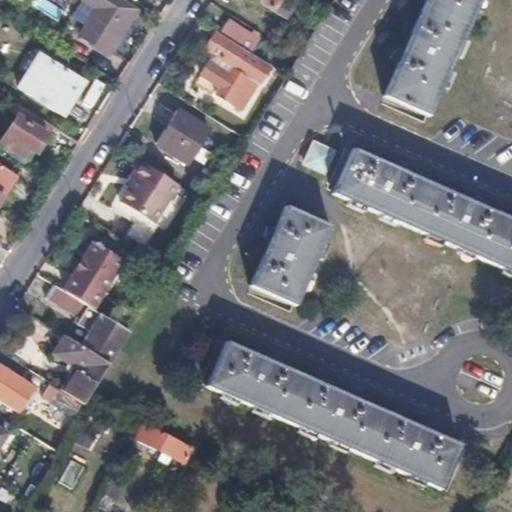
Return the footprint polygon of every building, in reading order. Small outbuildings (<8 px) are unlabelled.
[(83,0),(94,6),(77,35),(106,53),(134,9),(119,0),(83,0)] [(249,0),(284,21),(294,4),(287,0),(249,0)] [(511,0),(425,0),(382,99),(426,118),(479,0),(511,0)] [(227,21),(218,35),(250,56),(259,42),(227,21)] [(202,53),(212,59),(199,79),(218,91),(214,97),(239,114),(268,68),(250,56),(218,35),(215,33),(202,53)] [(80,81),(38,55),(16,88),(58,115),(80,81)] [(3,109),(14,116),(0,138),(0,142),(22,157),(27,148),(35,153),(46,135),(44,134),(50,126),(9,100),(3,109)] [(208,133),(174,112),(154,144),(187,165),(208,133)] [(315,182),(326,156),(301,146),(290,171),(315,182)] [(511,224),(346,150),(326,196),(511,278),(511,224)] [(133,177),(127,187),(117,203),(150,224),(175,185),(138,161),(129,175),(133,177)] [(133,177),(129,175),(123,184),(127,187),(133,177)] [(325,227),(283,208),(247,289),(290,308),(325,227)] [(97,241),(94,246),(112,257),(115,252),(97,241)] [(94,246),(90,243),(69,274),(73,276),(63,291),(90,308),(120,262),(112,257),(94,246)] [(78,326),(86,332),(78,346),(105,364),(114,350),(108,346),(116,333),(121,336),(125,330),(90,308),(63,291),(52,284),(43,298),(81,321),(78,326)] [(64,337),(53,354),(70,364),(72,372),(60,391),(79,403),(80,404),(86,394),(105,364),(78,346),(64,337)] [(225,344),(204,387),(439,492),(459,447),(225,344)] [(32,389),(0,367),(0,403),(16,413),(32,389)] [(57,389),(49,401),(71,415),(79,403),(60,391),(57,389)] [(88,413),(80,427),(99,436),(95,443),(108,449),(111,443),(118,446),(125,432),(88,413)] [(139,422),(131,436),(179,461),(187,446),(139,422)] [(141,474),(118,462),(110,476),(133,488),(141,474)] [(511,466),(509,465),(503,476),(511,481),(511,466)] [(113,511),(124,493),(106,483),(94,507),(103,511),(113,511)]
